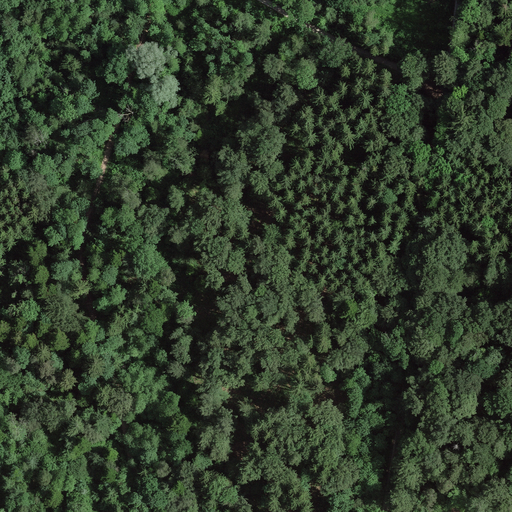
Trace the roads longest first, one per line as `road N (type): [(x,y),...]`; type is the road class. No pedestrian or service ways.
road 1 (track): [(150,511),(79,252),(151,0)]
road 2 (track): [(385,511),(459,0)]
road 3 (track): [(261,0),(445,91)]
